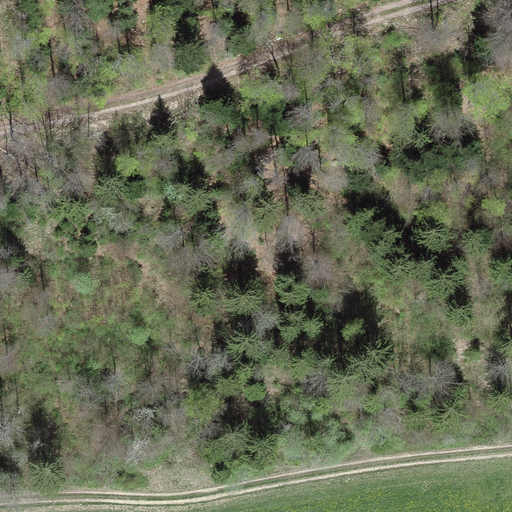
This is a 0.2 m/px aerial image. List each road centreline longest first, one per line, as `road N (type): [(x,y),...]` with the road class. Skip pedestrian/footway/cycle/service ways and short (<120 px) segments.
road 1 (track): [(511,0),(0,134)]
road 2 (track): [(0,502),(186,504),(393,463),(511,452)]
